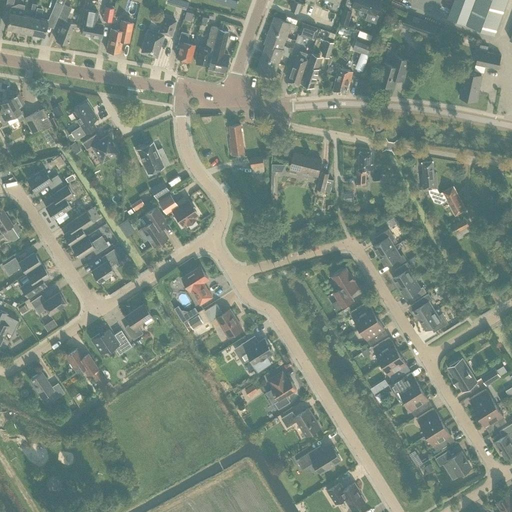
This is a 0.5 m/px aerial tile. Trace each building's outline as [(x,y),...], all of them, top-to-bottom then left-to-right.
[(298,12),(301,3),(295,0),(291,9),(298,12)] [(330,0),(334,2),(332,8),(336,9),(338,4),(339,4),(340,0),(330,0)] [(377,15),(376,15),(381,0),(354,0),(352,6),(368,12),(366,19),(375,22),(377,15)] [(454,0),(448,16),(467,23),(495,34),(507,0),(454,0)] [(51,13),(58,16),(63,4),(56,1),(51,13)] [(19,30),(31,33),(37,7),(36,7),(37,4),(32,3),(31,10),(35,11),(34,17),(22,14),(19,30)] [(16,13),(9,12),(6,28),(19,30),(22,14),(24,5),(18,4),(16,13)] [(63,4),(58,16),(63,18),(62,18),(64,19),(62,27),(59,26),(58,30),(60,31),(56,40),(68,44),(76,23),(69,21),(72,13),(68,11),(70,7),(63,4)] [(105,6),(103,20),(111,21),(114,8),(105,6)] [(192,21),(195,8),(187,6),(184,19),(192,21)] [(37,7),(31,33),(44,36),(47,20),(41,18),(43,8),(37,7)] [(84,22),(82,34),(100,37),(103,24),(96,23),(98,12),(84,9),(82,21),(84,22)] [(348,24),(352,11),(344,9),(340,22),(348,24)] [(437,26),(407,14),(403,27),(433,38),(437,26)] [(153,56),(154,55),(156,56),(165,33),(170,35),(176,20),(164,16),(158,30),(157,32),(149,29),(142,50),(150,53),(150,55),(153,56)] [(274,16),(269,30),(287,36),(290,27),(296,30),(298,26),(292,23),(274,16)] [(118,53),(119,53),(122,40),(129,42),(133,22),(120,20),(119,29),(111,28),(106,50),(118,52),(118,53)] [(299,35),(315,40),(319,28),(303,22),(299,35)] [(210,49),(213,50),(218,29),(218,27),(211,26),(208,38),(207,38),(205,47),(198,46),(196,54),(197,55),(196,62),(197,62),(198,64),(200,64),(201,63),(207,65),(207,61),(210,49)] [(224,72),(224,71),(229,55),(222,53),(227,31),(218,29),(213,50),(208,68),(224,72)] [(288,52),(288,51),(290,47),(283,45),(287,36),(269,30),(264,43),(266,44),(288,52)] [(190,61),(194,44),(186,42),(188,33),(181,31),(179,40),(181,41),(177,57),(183,59),(185,60),(187,60),(188,60),(190,61)] [(369,55),(374,42),(358,36),(353,49),(369,55)] [(330,58),(334,43),(327,40),(322,55),(330,58)] [(266,44),(261,56),(279,63),(282,54),(288,56),(290,52),(288,51),(288,52),(266,44)] [(297,55),(289,81),(299,84),(308,58),(306,58),(307,53),(300,51),(298,55),(297,55)] [(479,51),(476,65),(499,70),(502,56),(479,51)] [(314,87),(320,69),(316,67),(320,56),(312,53),(302,83),(314,87)] [(396,80),(403,82),(409,60),(395,55),(392,65),(384,62),(378,82),(394,86),(396,80)] [(279,63),(261,56),(256,69),(274,76),(280,78),(282,74),(275,72),(279,63)] [(353,71),(350,70),(340,67),(333,91),(346,94),(353,71)] [(482,75),(466,72),(460,97),(476,101),(482,75)] [(0,101),(0,120),(2,125),(8,122),(10,124),(18,120),(18,119),(23,116),(20,111),(21,110),(18,105),(23,102),(21,97),(20,91),(13,93),(14,95),(1,102),(0,101)] [(76,139),(85,133),(96,126),(92,121),(97,117),(87,101),(74,109),(78,116),(76,118),(80,125),(71,131),(72,133),(76,139)] [(24,118),(32,132),(39,127),(31,114),(24,118)] [(232,153),(245,151),(241,124),(229,125),(231,136),(229,136),(232,153)] [(100,140),(96,134),(82,142),(86,149),(91,146),(102,162),(112,156),(112,157),(118,153),(117,152),(119,151),(108,134),(100,140)] [(153,141),(137,148),(137,149),(137,151),(138,154),(140,154),(141,157),(141,159),(142,162),(143,162),(144,165),(146,164),(149,171),(159,167),(155,160),(160,158),(163,166),(169,163),(163,150),(162,147),(156,150),(153,141)] [(74,142),(69,145),(74,153),(80,150),(74,142)] [(373,170),(373,164),(371,164),(372,152),(360,151),(359,169),(357,169),(357,183),(366,184),(366,170),(373,170)] [(318,175),(322,159),(295,153),(291,168),(318,175)] [(252,168),(264,167),(263,158),(251,159),(252,168)] [(447,199),(455,215),(466,209),(454,186),(440,193),(437,188),(438,188),(436,172),(434,172),(433,160),(422,161),(423,173),(421,174),(423,189),(429,189),(430,192),(435,201),(440,203),(447,199)] [(51,189),(62,182),(57,174),(50,179),(43,168),(27,179),(36,192),(48,184),(51,189)] [(318,188),(324,190),(329,173),(322,172),(318,188)] [(157,197),(168,190),(162,181),(151,188),(157,197)] [(54,202),(46,207),(54,219),(55,217),(59,224),(69,217),(65,211),(71,207),(66,200),(73,195),(66,185),(56,191),(50,196),(54,202)] [(188,200),(178,207),(170,194),(159,201),(165,210),(170,206),(182,224),(186,222),(188,224),(194,219),(193,217),(197,214),(188,200)] [(141,228),(138,230),(145,241),(148,238),(149,238),(155,246),(167,237),(162,229),(161,226),(166,223),(164,219),(156,207),(143,215),(148,223),(141,227),(141,228)] [(12,225),(2,210),(0,210),(0,238),(5,235),(8,238),(11,239),(15,238),(18,236),(18,237),(19,236),(12,225)] [(70,230),(64,234),(71,245),(93,230),(89,225),(93,222),(86,211),(77,217),(66,224),(70,230)] [(455,233),(469,225),(465,218),(451,226),(455,233)] [(373,246),(379,256),(395,246),(391,240),(395,238),(389,229),(375,237),(378,243),(373,246)] [(494,246),(505,241),(501,231),(489,236),(494,246)] [(96,253),(108,245),(102,235),(91,242),(87,236),(72,246),(79,257),(93,249),(96,253)] [(401,255),(395,246),(379,256),(385,265),(390,262),(394,267),(406,259),(403,254),(401,255)] [(111,266),(121,259),(114,248),(102,257),(105,262),(92,271),(99,282),(114,272),(111,266)] [(41,263),(34,252),(19,262),(15,257),(3,265),(9,274),(22,266),(26,273),(41,263)] [(408,262),(399,267),(395,269),(398,275),(393,278),(399,288),(415,278),(409,268),(411,267),(408,262)] [(42,265),(20,279),(23,285),(21,286),(27,296),(40,288),(46,284),(43,280),(49,275),(42,265)] [(209,279),(200,266),(182,277),(191,290),(192,290),(200,304),(212,296),(204,282),(209,279)] [(333,292),(343,307),(354,300),(349,293),(359,287),(346,267),(332,276),(340,288),(333,292)] [(415,278),(399,288),(405,297),(411,294),(414,300),(427,292),(423,286),(421,287),(415,278)] [(50,315),(67,304),(59,292),(46,301),(41,294),(30,301),(38,313),(46,308),(50,315)] [(435,310),(429,300),(432,298),(429,293),(408,306),(411,312),(413,310),(419,320),(435,310)] [(353,317),(360,328),(377,317),(370,306),(369,307),(366,302),(352,310),(355,316),(353,317)] [(223,313),(217,303),(205,311),(211,321),(217,317),(229,337),(243,328),(230,309),(223,313)] [(133,339),(143,333),(138,325),(152,316),(143,304),(125,316),(130,323),(125,327),(133,339)] [(0,344),(7,331),(12,333),(18,320),(7,314),(7,313),(0,309),(0,344)] [(438,315),(435,310),(419,320),(426,330),(431,326),(434,332),(448,323),(442,313),(438,315)] [(199,315),(188,321),(193,329),(203,322),(199,315)] [(384,329),(377,317),(360,328),(367,339),(369,338),(372,344),(386,335),(383,330),(384,329)] [(99,333),(91,338),(101,353),(108,348),(109,351),(115,347),(120,353),(132,345),(121,330),(114,334),(120,343),(119,344),(109,329),(100,335),(99,333)] [(255,336),(238,347),(243,355),(247,352),(251,358),(250,359),(254,366),(256,365),(260,370),(272,362),(268,356),(274,353),(265,338),(259,342),(255,336)] [(375,352),(382,363),(399,353),(392,341),(391,342),(388,337),(374,346),(377,351),(375,352)] [(77,348),(66,355),(77,372),(84,367),(87,373),(88,374),(98,367),(88,353),(83,356),(77,348)] [(407,364),(399,353),(382,363),(390,375),(391,374),(395,379),(409,370),(405,365),(407,364)] [(459,383),(463,389),(476,381),(463,359),(449,367),(455,377),(453,378),(456,385),(459,383)] [(503,366),(496,370),(500,375),(506,371),(503,366)] [(100,386),(107,381),(99,369),(93,374),(100,386)] [(486,384),(500,375),(496,370),(496,369),(482,377),(486,384)] [(34,377),(33,376),(32,377),(32,378),(30,379),(41,397),(49,392),(54,399),(65,392),(58,382),(52,387),(41,371),(34,377)] [(272,388),(279,400),(275,402),(279,409),(290,402),(287,396),(297,389),(289,377),(287,379),(282,371),(269,379),(274,387),(272,388)] [(405,399),(415,392),(422,388),(415,377),(413,377),(410,372),(396,381),(399,386),(393,390),(400,401),(405,399)] [(254,384),(245,390),(250,396),(258,391),(254,384)] [(413,409),(417,414),(431,405),(427,400),(429,399),(422,388),(415,392),(405,399),(412,410),(413,409)] [(484,389),(470,398),(473,403),(472,404),(479,415),(496,404),(489,393),(487,394),(484,389)] [(496,404),(479,415),(486,426),(488,426),(491,431),(505,422),(502,417),(503,416),(496,404)] [(320,427),(308,408),(296,416),(292,411),(281,418),(287,427),(297,421),(306,436),(320,427)] [(432,408),(418,416),(421,422),(420,423),(427,434),(444,424),(437,412),(435,413),(432,408)] [(503,436),(495,441),(506,458),(511,454),(511,441),(510,439),(511,437),(511,422),(499,431),(503,436)] [(434,445),(436,444),(439,450),(453,441),(450,436),(451,435),(444,424),(427,434),(434,445)] [(333,465),(341,460),(337,453),(337,451),(335,448),(333,448),(332,446),(316,456),(312,450),(297,459),(303,469),(314,462),(321,473),(328,468),(330,468),(333,467),(333,465)] [(449,449),(436,458),(440,465),(449,460),(459,475),(471,467),(461,451),(453,456),(449,449)] [(328,490),(335,501),(343,496),(352,509),(366,501),(359,490),(359,489),(355,482),(344,489),(340,482),(328,490)] [(511,511),(511,499),(509,495),(496,503),(502,511),(511,511)]
